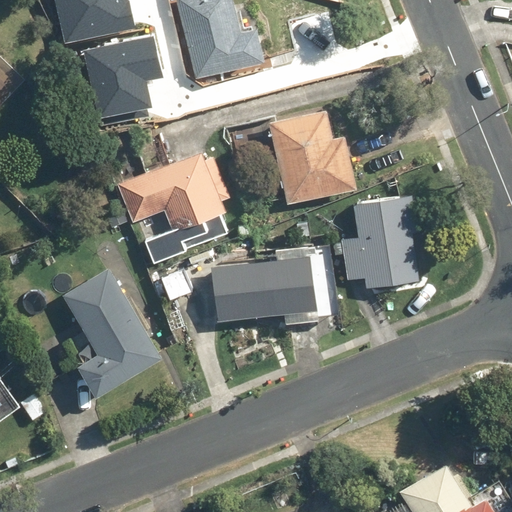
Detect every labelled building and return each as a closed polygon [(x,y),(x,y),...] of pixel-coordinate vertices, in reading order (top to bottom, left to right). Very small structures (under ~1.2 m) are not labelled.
[(55,0),(63,40),(133,26),(127,0),(55,0)] [(235,0),(176,0),(195,74),(213,70),(218,90),(259,80),(254,63),(265,60),(257,25),(242,28),(235,0)] [(84,52),(98,121),(152,110),(146,78),(164,75),(157,37),(84,52)] [(325,108),(269,120),(286,199),(356,184),(347,138),(332,141),(325,108)] [(201,149),(117,182),(132,220),(165,208),(173,228),(142,240),(150,260),(232,228),(201,149)] [(356,203),(360,236),(341,238),(345,276),(364,274),(365,285),(419,278),(410,197),(356,203)] [(271,244),(272,256),(210,264),(213,290),(187,299),(201,339),(228,330),(224,318),(283,310),(284,320),(338,313),(330,250),(308,253),(306,240),(271,244)] [(163,356),(110,266),(63,293),(86,332),(75,339),(87,359),(81,363),(100,394),(163,356)] [(0,371),(0,418),(14,409),(22,421),(44,406),(35,392),(21,402),(0,371)] [(446,460),(399,489),(413,511),(511,511),(511,502),(503,488),(474,506),(446,460)] [(408,511),(401,499),(378,511),(408,511)]
